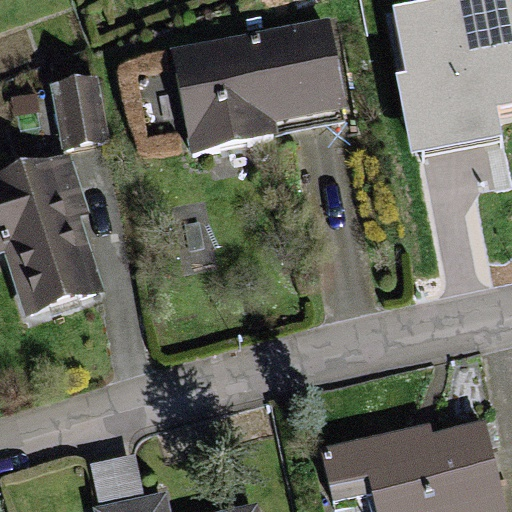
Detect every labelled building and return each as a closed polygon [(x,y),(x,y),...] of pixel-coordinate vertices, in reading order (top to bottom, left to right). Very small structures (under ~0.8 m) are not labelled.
[(511,14),(509,0),(436,0),(396,8),(409,73),(399,75),(413,148),(499,131),(493,102),(511,98),(511,14)] [(315,21),(168,49),(186,144),(333,115),(315,21)] [(70,153),(0,174),(0,259),(1,259),(18,316),(111,289),(70,153)] [(434,425),(325,448),(333,489),(379,479),(385,511),(511,511),(511,498),(497,426),(437,439),(434,425)] [(176,511),(173,492),(97,508),(97,511),(262,511),(260,501),(210,511),(176,511)]
